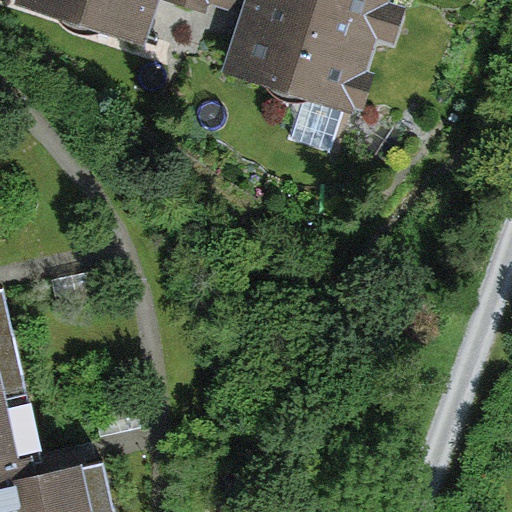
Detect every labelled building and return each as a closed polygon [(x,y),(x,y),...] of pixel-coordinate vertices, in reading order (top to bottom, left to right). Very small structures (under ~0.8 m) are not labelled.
[(25,0),(139,37),(151,0),(25,0)] [(232,20),(237,0),(171,0),(171,4),(232,20)] [(315,0),(252,0),(231,70),(345,106),(373,18),(315,0)] [(315,0),(373,18),(379,0),(315,0)] [(0,396),(23,391),(1,292),(0,292),(0,396)] [(43,480),(23,391),(0,396),(0,511),(112,511),(102,467),(43,480)]
